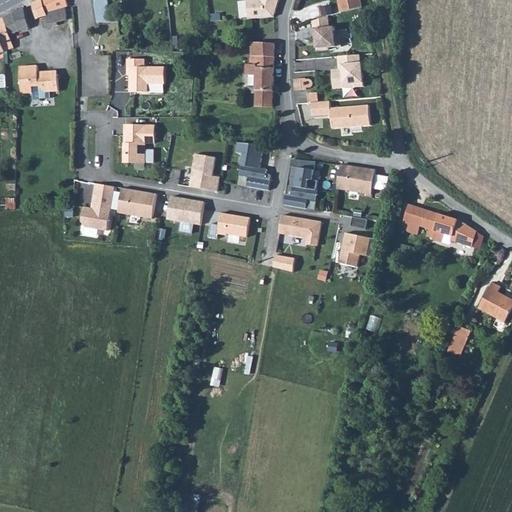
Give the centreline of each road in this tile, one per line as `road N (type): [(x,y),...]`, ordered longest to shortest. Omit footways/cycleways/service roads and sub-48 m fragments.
road 1 (residential): [(298,138),(267,209),(93,175),(82,163),(82,103)]
road 2 (residential): [(298,138),(308,149),(411,172),(511,240)]
road 3 (track): [(373,0),(411,172)]
road 4 (residential): [(291,0),(282,22),(285,105),(298,138)]
